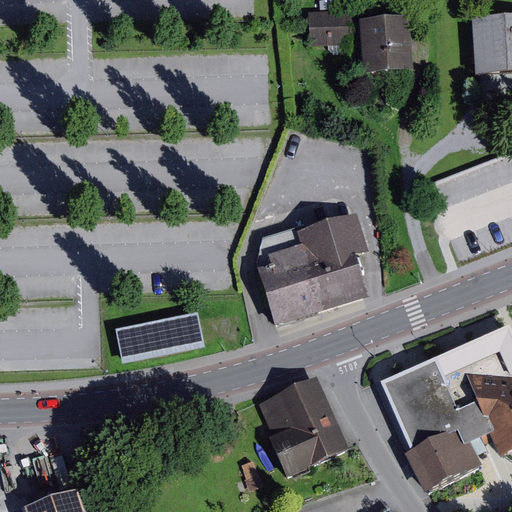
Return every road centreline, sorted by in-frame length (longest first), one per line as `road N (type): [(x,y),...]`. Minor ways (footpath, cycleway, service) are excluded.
road 1 (secondary): [(0,411),(145,397),(334,347)]
road 2 (secondary): [(334,347),(511,278)]
road 3 (residential): [(334,347),(383,452),(425,511)]
